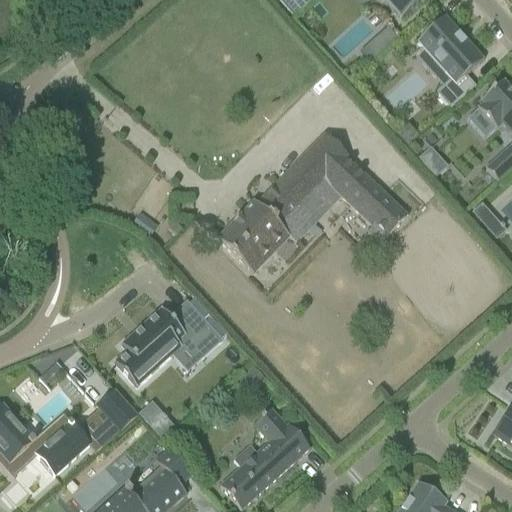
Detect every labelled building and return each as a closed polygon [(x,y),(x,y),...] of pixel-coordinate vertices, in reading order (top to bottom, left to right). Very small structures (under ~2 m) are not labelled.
[(302,0),(279,0),(276,3),(292,20),(308,5),(302,0)] [(379,0),(399,22),(423,0),(379,0)] [(435,95),(450,112),(474,90),(465,79),(483,63),(444,20),(415,45),(449,82),(435,95)] [(511,95),(502,84),(480,104),(482,107),(476,112),(494,132),(500,127),(511,139),(511,95)] [(406,127),(394,138),(405,150),(417,139),(406,127)] [(216,243),(252,278),(288,240),(295,246),(340,200),(372,230),(366,236),(378,247),(384,241),(384,242),(406,219),(406,218),(405,218),(345,162),(347,161),(323,139),(256,208),(253,205),(216,243)] [(484,172),(495,185),(511,170),(511,151),(510,149),(484,172)] [(470,216),(495,243),(505,234),(502,231),(503,230),(500,227),(499,228),(480,207),(470,216)] [(131,229),(147,242),(156,229),(140,217),(131,229)] [(172,226),(166,232),(173,239),(179,233),(172,226)] [(125,355),(112,366),(135,391),(187,344),(193,351),(194,350),(192,348),(200,341),(202,343),(211,335),(219,343),(217,344),(219,346),(221,344),(185,304),(167,320),(160,312),(119,348),(125,355)] [(55,366),(46,374),(52,380),(60,373),(61,372),(55,366)] [(253,374),(246,380),(255,390),(262,384),(253,374)] [(0,468),(12,483),(14,481),(12,479),(34,459),(53,481),(88,449),(94,456),(93,457),(94,458),(137,420),(113,393),(94,410),(102,419),(98,423),(94,419),(95,418),(94,417),(79,430),(81,433),(78,436),(69,425),(66,428),(51,441),(50,441),(44,434),(33,444),(31,442),(18,428),(1,408),(0,408),(0,468)] [(237,511),(241,511),(308,453),(285,426),(283,428),(269,413),(252,429),(267,446),(255,457),(248,450),(232,464),(239,472),(218,490),(237,511)] [(511,415),(509,413),(492,439),(511,452),(511,415)] [(162,419),(149,431),(161,444),(174,432),(162,419)] [(100,511),(169,511),(185,498),(178,491),(190,480),(166,453),(153,465),(163,475),(132,503),(128,498),(130,496),(125,491),(123,493),(123,492),(100,511)] [(447,511),(444,510),(446,506),(416,486),(398,511),(447,511)]
